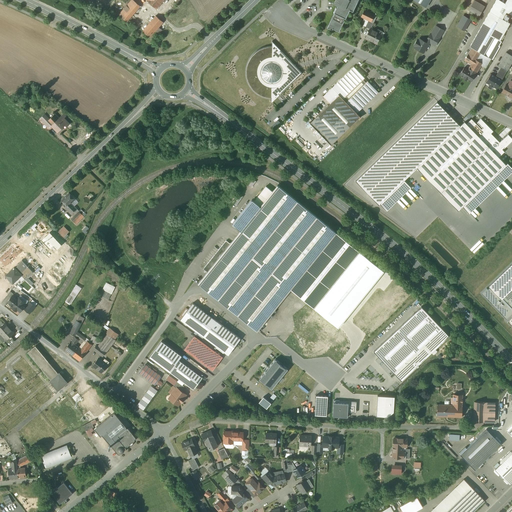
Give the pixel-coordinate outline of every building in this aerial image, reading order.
[(132,0),(119,15),(127,22),(140,6),(132,0)] [(163,0),(146,0),(148,1),(147,1),(156,9),(164,0),(163,0)] [(336,0),(336,1),(338,2),(337,4),(339,5),(337,9),(336,8),(334,13),(334,14),(346,19),(350,10),(353,12),(358,0),(336,0)] [(511,0),(506,0),(505,3),(499,0),(496,0),(490,12),(502,19),(506,12),(511,15),(511,0)] [(484,7),(474,1),(469,10),(479,16),(484,7)] [(379,17),(364,10),(361,17),(368,21),(373,23),(376,25),(379,17)] [(490,12),(470,47),(472,48),(484,55),(494,37),(500,41),(510,23),(502,19),(490,12)] [(346,19),(334,14),(327,28),(332,31),(333,29),(339,32),(346,19)] [(463,15),(456,26),(464,31),(471,19),(463,15)] [(156,16),(143,31),(153,40),(159,33),(156,30),(163,22),(156,16)] [(436,26),(432,34),(439,38),(443,30),(436,26)] [(371,29),(370,29),(365,38),(377,44),(381,34),(371,29)] [(432,34),(430,34),(426,41),(427,41),(426,43),(428,44),(429,42),(435,45),(439,39),(439,38),(432,34)] [(494,37),(484,55),(490,59),(492,60),(500,46),(499,46),(501,42),(500,41),(494,37)] [(426,43),(420,39),(419,40),(417,40),(414,45),(415,46),(415,48),(423,53),(428,44),(426,43)] [(272,48),(268,48),(264,49),(260,51),(256,53),(253,56),(250,60),(248,65),(247,70),(247,74),(247,77),(248,81),(250,85),(253,88),(256,91),(259,94),(263,96),(267,97),(271,97),(271,104),(280,95),(278,93),(280,92),(281,94),(285,90),(284,88),(285,87),(287,88),(291,85),(289,83),(291,81),(292,83),(296,79),(295,78),(301,72),(300,71),(299,73),(295,69),(296,69),(295,65),(292,65),(290,63),(291,61),(287,57),(286,59),(284,57),(286,56),(282,52),(281,53),(279,52),(281,50),(272,41),(272,48)] [(484,55),(472,48),(465,60),(471,65),(469,68),(476,72),(482,64),(486,66),(490,59),(484,55)] [(511,62),(511,55),(506,52),(499,66),(501,67),(507,71),(511,62)] [(363,80),(365,78),(353,66),(354,67),(332,88),(332,87),(331,87),(339,95),(357,113),(378,92),(379,93),(368,81),(366,83),(363,80)] [(507,71),(501,67),(498,72),(504,76),(507,71)] [(468,69),(467,69),(466,70),(463,68),(459,75),(463,77),(463,78),(466,80),(467,80),(471,82),(476,74),(475,74),(476,72),(469,68),(468,69)] [(498,72),(493,79),(489,77),(484,84),(494,91),(499,83),(504,76),(498,72)] [(511,81),(510,80),(508,85),(506,84),(502,92),(511,98),(511,96),(511,81)] [(339,95),(310,123),(310,122),(309,123),(332,146),(332,145),(331,145),(360,117),(360,118),(361,117),(357,113),(339,95)] [(405,180),(417,168),(460,125),(440,104),(361,181),(382,202),(405,180)] [(39,116),(36,112),(32,116),(38,121),(40,119),(41,118),(39,116)] [(59,118),(55,114),(49,119),(44,114),(43,116),(41,114),(39,116),(41,118),(40,119),(47,126),(50,124),(58,132),(61,129),(61,130),(62,130),(63,129),(63,128),(62,127),(65,125),(67,127),(70,124),(68,122),(64,118),(66,117),(63,114),(59,118)] [(417,121),(418,123),(425,116),(424,114),(417,121)] [(273,126),(276,129),(282,123),(279,120),(273,126)] [(460,125),(417,168),(421,164),(469,214),(511,172),(511,167),(507,163),(506,164),(499,157),(471,129),(464,121),(460,125)] [(493,131),(485,123),(481,127),(483,128),(481,129),(476,124),(471,129),(499,157),(504,152),(502,149),(504,148),(511,140),(511,138),(508,134),(500,142),(491,133),(493,131)] [(405,180),(382,202),(389,210),(412,188),(405,180)] [(278,185),(266,199),(262,196),(256,203),(252,200),(232,224),(241,231),(230,244),(207,272),(198,283),(257,331),(291,289),(337,233),(278,185)] [(69,193),(61,200),(64,203),(63,204),(65,208),(71,214),(77,209),(71,203),(75,199),(69,193)] [(79,211),(71,219),(76,225),(84,216),(79,211)] [(69,232),(64,226),(58,231),(63,237),(69,232)] [(360,251),(337,233),(291,289),(314,308),(360,251)] [(226,240),(203,269),(207,272),(230,244),(226,240)] [(22,260),(19,264),(16,261),(12,265),(14,267),(26,280),(38,292),(40,290),(28,278),(33,272),(22,260)] [(511,262),(480,293),(507,321),(511,316),(511,300),(511,262)] [(26,280),(14,267),(13,268),(14,268),(6,276),(15,285),(20,280),(21,282),(25,279),(26,280)] [(106,282),(103,290),(113,294),(116,287),(106,282)] [(110,299),(112,293),(102,290),(100,296),(110,299)] [(17,299),(12,296),(8,302),(14,307),(12,308),(16,311),(18,310),(20,312),(26,304),(19,298),(17,299)] [(35,307),(30,303),(25,309),(30,313),(35,307)] [(241,339),(193,303),(180,319),(228,355),(241,339)] [(374,351),(402,380),(449,335),(421,306),(374,351)] [(14,333),(5,323),(0,328),(0,332),(2,335),(3,335),(7,339),(11,336),(14,333)] [(76,324),(71,334),(75,336),(80,326),(76,324)] [(107,334),(98,346),(100,348),(106,352),(115,340),(107,334)] [(7,339),(4,342),(9,347),(15,341),(11,336),(7,339)] [(75,337),(71,342),(65,349),(66,350),(65,351),(67,353),(68,352),(73,356),(79,348),(75,345),(79,340),(75,337)] [(222,358),(193,337),(184,349),(213,370),(222,358)] [(87,341),(81,349),(86,353),(92,345),(87,341)] [(182,356),(161,341),(149,357),(170,372),(179,360),(182,356)] [(59,373),(59,374),(35,346),(28,352),(51,380),(51,381),(58,390),(67,383),(59,373)] [(81,349),(79,348),(73,356),(80,361),(86,353),(81,349)] [(100,348),(97,352),(103,357),(106,352),(100,348)] [(108,365),(99,358),(92,366),(102,373),(108,365)] [(276,359),(259,379),(272,390),(288,369),(276,359)] [(203,378),(179,360),(170,372),(179,379),(177,381),(182,385),(184,383),(194,390),(203,378)] [(161,376),(145,365),(140,373),(155,384),(161,376)] [(175,385),(174,386),(177,389),(177,388),(181,391),(185,387),(182,385),(177,381),(175,385)] [(181,391),(177,388),(177,389),(169,399),(178,405),(180,403),(181,403),(185,398),(184,397),(186,395),(181,391)] [(462,395),(453,395),(453,401),(453,405),(453,417),(462,417),(462,405),(462,395)] [(271,403),(263,397),(259,402),(267,409),(271,403)] [(316,418),(328,418),(329,398),(317,398),(316,418)] [(395,399),(379,398),(377,419),(389,419),(395,414),(395,399)] [(359,401),(333,400),(332,419),(349,420),(349,415),(358,416),(359,401)] [(485,402),(475,402),(474,422),(484,422),(485,402)] [(496,403),(485,402),(484,422),(495,423),(495,419),(494,419),(494,413),(495,413),(496,403)] [(451,405),(437,405),(437,413),(436,413),(436,416),(437,416),(453,417),(453,405),(451,405)] [(94,427),(91,422),(83,426),(86,431),(94,427)] [(128,428),(126,428),(118,435),(118,436),(120,439),(119,440),(118,440),(112,445),(112,446),(118,454),(120,454),(121,453),(122,453),(124,452),(125,450),(126,449),(126,448),(125,447),(126,446),(128,447),(129,445),(130,443),(131,442),(133,442),(135,441),(135,439),(136,437),(128,428)] [(511,435),(511,453),(495,469),(509,484),(511,481),(511,428),(508,432),(511,435)] [(486,429),(460,454),(475,470),(478,467),(479,468),(483,464),(482,463),(501,444),(486,429)] [(211,431),(202,434),(205,442),(206,442),(209,450),(218,446),(211,431)] [(232,432),(224,431),(224,443),(228,443),(228,444),(229,444),(229,440),(232,440),(232,444),(236,444),(236,440),(243,441),(243,432),(239,432),(239,431),(232,431),(232,432)] [(277,434),(266,433),(265,442),(276,443),(277,434)] [(311,436),(300,435),(299,445),(311,446),(311,436)] [(329,437),(323,436),(323,444),(322,446),(323,446),(329,447),(329,448),(334,449),(334,447),(338,447),(339,444),(339,437),(334,437),(329,436),(329,437)] [(407,439),(394,438),(393,458),(401,458),(401,452),(401,447),(407,447),(407,439)] [(192,439),(182,443),(185,450),(188,449),(191,456),(197,453),(192,439)] [(373,440),(361,439),(361,448),(363,448),(362,457),(370,458),(371,458),(372,454),(370,454),(371,448),(372,449),(373,440)] [(67,445),(42,455),(45,461),(43,462),(46,468),(72,457),(67,445)] [(224,448),(218,451),(222,460),(229,456),(224,448)] [(410,449),(406,449),(406,452),(401,452),(401,458),(409,459),(410,449)] [(9,450),(0,454),(0,460),(11,455),(9,450)] [(27,456),(20,460),(20,459),(16,460),(17,466),(20,466),(23,465),(30,461),(27,456)] [(194,458),(188,461),(193,470),(199,467),(194,458)] [(16,460),(10,462),(11,466),(12,467),(12,469),(9,470),(10,478),(18,477),(17,469),(17,466),(16,460)] [(293,470),(296,468),(293,462),(287,463),(288,472),(292,472),(293,471),(293,470)] [(234,465),(230,469),(236,474),(240,470),(234,465)] [(296,468),(293,470),(293,471),(294,472),(293,473),(295,475),(297,478),(306,473),(304,470),(305,470),(303,467),(301,465),(296,468)] [(401,465),(392,465),(392,474),(401,474),(401,465)] [(25,468),(17,469),(18,477),(26,477),(25,468)] [(260,477),(253,469),(250,471),(257,480),(260,477)] [(237,480),(229,470),(225,473),(227,476),(225,478),(231,485),(237,480)] [(196,471),(191,473),(194,479),(199,477),(196,471)] [(284,473),(274,476),(269,471),(265,475),(272,482),(271,483),(273,486),(276,485),(276,484),(282,483),(287,482),(284,473)] [(272,482),(265,475),(262,477),(268,484),(271,483),(272,482)] [(258,482),(257,483),(252,478),(246,484),(247,484),(246,485),(249,488),(249,487),(257,495),(261,492),(261,491),(264,488),(258,482)] [(464,479),(430,511),(473,511),(485,501),(464,479)] [(305,480),(297,485),(300,491),(301,491),(303,493),(310,489),(305,480)] [(64,483),(51,493),(60,504),(73,494),(64,483)] [(240,487),(232,486),(232,493),(236,494),(238,496),(234,499),(234,500),(233,501),(238,507),(239,506),(240,506),(243,504),(245,502),(245,501),(248,498),(242,492),(242,490),(240,487)] [(257,495),(249,487),(249,488),(246,490),(254,498),(257,495)] [(221,491),(218,495),(223,501),(227,498),(221,491)] [(9,495),(3,498),(8,506),(14,503),(9,495)] [(417,497),(400,506),(403,511),(415,511),(423,508),(417,497)] [(229,511),(232,509),(226,502),(223,505),(220,501),(219,501),(220,503),(216,506),(215,505),(220,511),(229,511)] [(304,501),(293,508),(295,511),(302,511),(308,509),(304,501)]
